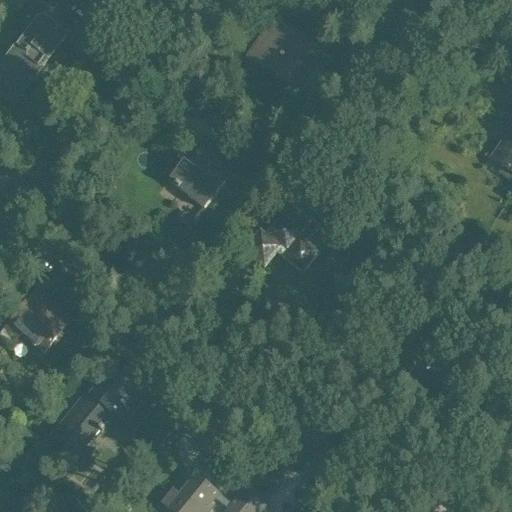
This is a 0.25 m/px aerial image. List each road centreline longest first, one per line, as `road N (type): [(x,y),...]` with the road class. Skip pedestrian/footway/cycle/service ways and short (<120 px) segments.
road 1 (residential): [(397,511),(23,200)]
road 2 (residential): [(23,200),(179,0)]
